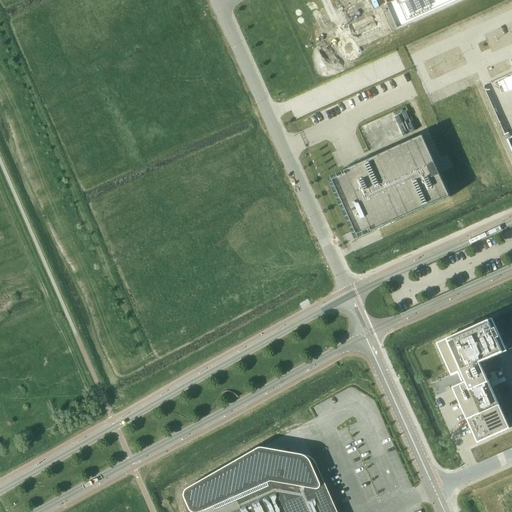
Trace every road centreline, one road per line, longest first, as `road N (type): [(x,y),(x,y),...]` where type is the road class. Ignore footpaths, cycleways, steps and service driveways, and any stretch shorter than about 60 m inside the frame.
road 1 (tertiary): [(349,294),(0,491)]
road 2 (tertiary): [(39,511),(364,334)]
road 3 (unclassified): [(349,294),(218,0)]
road 4 (unclassified): [(511,222),(349,294)]
road 5 (tertiary): [(435,491),(364,334)]
road 6 (unclassified): [(364,334),(511,268)]
